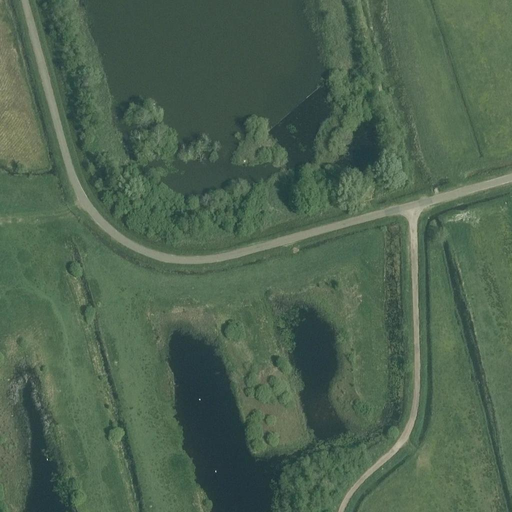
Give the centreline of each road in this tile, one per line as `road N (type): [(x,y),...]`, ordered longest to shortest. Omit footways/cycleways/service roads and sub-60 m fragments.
road 1 (unclassified): [(511,178),(226,256),(157,256),(109,230),(79,193),(23,0)]
road 2 (track): [(410,206),(414,411),(404,437),(341,511)]
